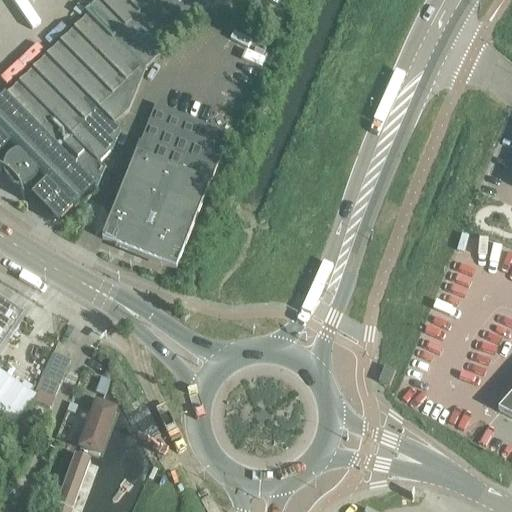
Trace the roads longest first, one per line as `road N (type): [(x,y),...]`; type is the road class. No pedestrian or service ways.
road 1 (primary): [(297,358),(407,92),(457,0)]
road 2 (unclassified): [(14,511),(108,298)]
road 3 (primary): [(231,358),(108,298)]
road 4 (primary): [(108,298),(179,369),(198,400)]
road 5 (primary): [(108,298),(0,236)]
